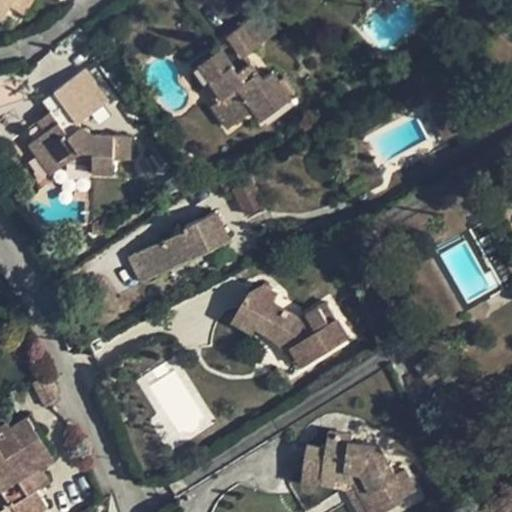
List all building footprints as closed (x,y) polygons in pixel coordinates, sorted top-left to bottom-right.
[(0,0),(0,16),(4,18),(12,4),(26,13),(33,0),(0,0)] [(261,10),(241,24),(258,46),(277,33),(261,10)] [(241,24),(227,35),(243,57),(258,46),(241,24)] [(220,47),(192,68),(205,85),(211,81),(222,96),(217,100),(212,104),(229,127),(254,108),(262,120),(279,107),(275,102),(288,92),(292,98),(297,94),(287,81),(282,85),(272,71),(262,78),(251,61),(238,71),(220,47)] [(88,65),(69,80),(86,103),(106,87),(88,65)] [(284,77),(279,80),(282,85),(287,81),(284,77)] [(86,103),(69,80),(54,90),(71,115),(72,113),(86,103)] [(211,81),(205,85),(217,100),(222,96),(211,81)] [(440,99),(436,91),(426,96),(430,104),(426,105),(444,140),(475,125),(457,90),(440,99)] [(275,102),(279,107),(292,98),(288,92),(275,102)] [(51,109),(38,119),(46,130),(29,142),(52,173),(66,162),(83,150),(92,150),(92,165),(92,171),(113,172),(114,156),(132,156),(132,134),(94,135),(85,127),(84,127),(82,127),(80,128),(77,130),(67,117),(63,111),(56,116),(51,109)] [(71,115),(67,117),(77,130),(80,128),(82,127),(72,113),(71,115)] [(83,150),(66,162),(92,165),(92,150),(83,150)] [(226,171),(217,176),(225,192),(233,188),(246,215),(265,206),(251,178),(234,187),(226,171)] [(185,228),(129,256),(141,281),(230,238),(216,210),(184,225),(185,228)] [(250,292),(240,309),(261,322),(258,327),(275,338),(280,342),(285,348),(288,351),(294,348),(305,366),(351,338),(328,301),(307,314),(311,320),(304,324),(300,317),(274,302),(279,293),(263,283),(252,289),(250,292)] [(261,322),(240,309),(233,320),(255,333),(258,327),(261,322)] [(304,324),(311,320),(307,314),(301,318),(300,317),(304,324)] [(294,348),(288,351),(299,370),(305,366),(294,348)] [(0,487),(0,488),(10,504),(14,511),(37,511),(48,505),(38,488),(50,481),(39,465),(54,455),(28,416),(11,427),(0,408),(0,487)] [(327,447),(308,444),(304,467),(323,471),(323,475),(355,481),(371,511),(385,511),(405,502),(403,498),(417,491),(405,469),(396,474),(381,446),(353,442),(354,434),(330,430),(327,447)] [(323,475),(323,471),(304,467),(302,480),(321,483),(323,475)] [(321,483),(347,487),(355,481),(323,475),(321,483)] [(371,511),(355,481),(347,487),(360,511),(371,511)]
